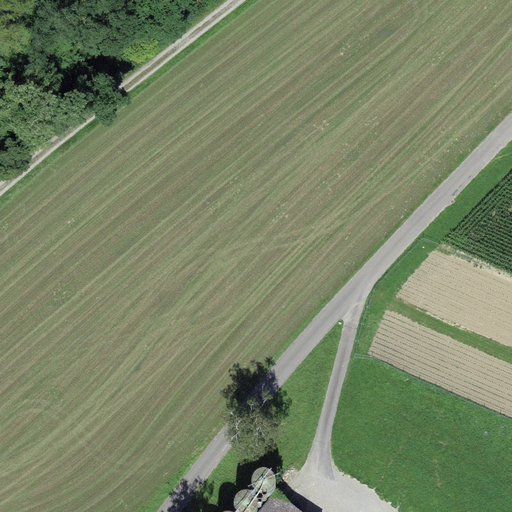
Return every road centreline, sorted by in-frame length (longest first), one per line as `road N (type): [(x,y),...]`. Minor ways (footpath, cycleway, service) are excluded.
road 1 (unclassified): [(511,130),(269,388),(171,511)]
road 2 (track): [(0,193),(242,0)]
